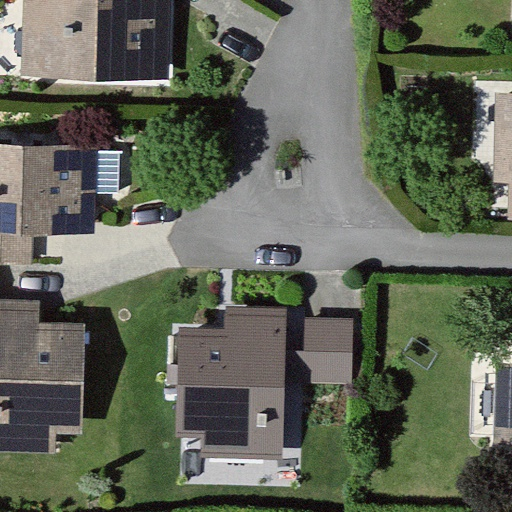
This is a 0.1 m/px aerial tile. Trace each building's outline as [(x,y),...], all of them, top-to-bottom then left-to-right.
[(173,0),(24,0),(22,71),(171,75),(173,0)] [(511,89),(498,89),(494,179),(511,179),(511,89)] [(0,442),(55,445),(56,423),(81,425),(86,318),(42,316),(42,297),(0,295),(0,260),(35,262),(37,225),(96,227),(100,139),(0,134),(0,442)] [(224,322),(181,320),(177,429),(205,430),(205,452),(281,455),(284,378),(354,381),(356,315),(306,313),(304,346),(285,345),(286,303),(225,301),(224,322)] [(511,358),(494,358),(492,442),(511,442),(511,358)]
